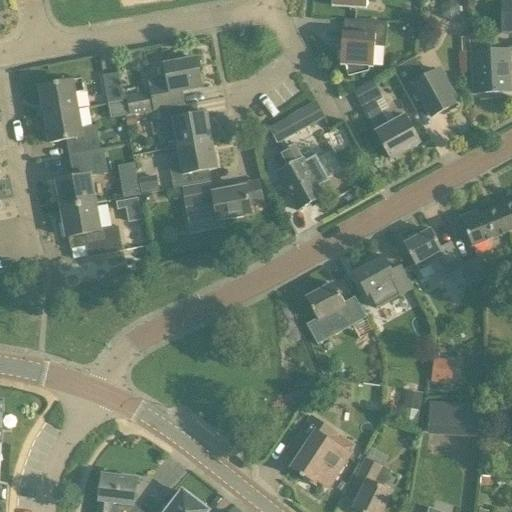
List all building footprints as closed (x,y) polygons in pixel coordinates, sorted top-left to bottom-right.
[(344,21),(343,34),(340,66),(345,66),(348,77),(368,72),(368,68),(372,68),(372,66),(378,67),(379,47),(385,47),(386,24),(344,21)] [(472,52),(474,95),(510,93),(507,50),(472,52)] [(452,96),(439,71),(425,79),(414,59),(393,70),(415,112),(426,106),(432,118),(454,106),(449,98),(452,96)] [(130,116),(159,111),(185,107),(183,93),(201,89),(196,60),(164,66),(166,79),(148,82),(150,93),(127,98),(130,116)] [(103,76),(107,104),(122,102),(117,74),(103,76)] [(78,109),(75,93),(83,92),(81,79),(39,87),(44,115),(78,109)] [(354,92),(377,133),(392,160),(420,145),(405,118),(395,123),(382,100),(383,100),(373,82),(354,92)] [(324,118),(315,102),(286,119),(296,135),(324,118)] [(175,133),(177,149),(211,142),(206,114),(198,116),(196,105),(185,107),(159,111),(163,135),(175,133)] [(82,129),(78,109),(44,115),(49,144),(67,140),(69,155),(100,150),(96,126),(82,129)] [(177,149),(181,165),(169,168),(173,190),(182,188),(211,183),(209,171),(216,170),(211,142),(177,149)] [(322,197),(318,188),(329,182),(315,157),(303,163),(294,146),(288,149),(285,143),(271,151),(282,171),(277,174),(297,211),(322,197)] [(95,204),(90,176),(108,173),(103,150),(100,150),(69,155),(74,178),(56,181),(61,210),(95,204)] [(120,164),(124,195),(140,193),(137,163),(120,164)] [(156,176),(141,178),(142,191),(158,189),(156,176)] [(235,189),(213,193),(211,183),(182,188),(186,210),(205,207),(208,224),(251,216),(249,206),(263,203),(258,181),(234,185),(235,189)] [(138,198),(115,203),(117,211),(125,209),(139,207),(138,198)] [(66,238),(68,238),(70,250),(86,247),(88,258),(122,251),(118,227),(100,230),(95,204),(61,210),(66,238)] [(511,204),(499,210),(508,233),(511,231),(511,204)] [(471,248),(508,233),(499,210),(479,218),(476,212),(459,219),(471,248)] [(403,242),(405,245),(403,246),(414,266),(415,265),(419,271),(430,265),(434,273),(441,269),(445,278),(462,269),(463,268),(462,265),(451,242),(439,248),(430,231),(416,239),(414,236),(403,242)] [(368,263),(369,266),(354,274),(367,298),(392,284),(399,298),(414,289),(401,265),(390,271),(382,258),(381,259),(380,256),(368,263)] [(477,259),(462,265),(463,268),(462,269),(469,286),(486,278),(477,259)] [(333,285),(306,300),(318,322),(307,328),(317,345),(365,318),(354,298),(343,304),(333,285)] [(364,346),(376,339),(367,322),(354,329),(364,346)] [(434,359),(431,383),(450,385),(454,362),(434,359)] [(482,407),(429,404),(427,436),(480,439),(482,407)] [(296,438),(307,446),(292,468),(314,483),(315,481),(326,489),(348,455),(347,454),(352,447),(336,436),(337,434),(311,416),(296,438)] [(382,511),(391,494),(382,490),(391,472),(383,468),(388,458),(370,449),(365,459),(352,485),(362,490),(353,509),(358,511),(382,511)] [(140,511),(133,505),(136,480),(101,476),(98,501),(99,502),(97,511),(140,511)] [(206,511),(182,493),(167,511),(206,511)]
